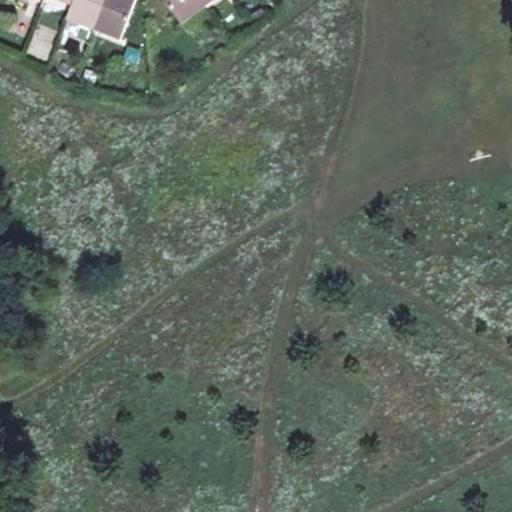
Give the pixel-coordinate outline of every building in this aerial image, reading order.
[(19,0),(61,15),(66,2),(61,0),(19,0)] [(61,0),(66,2),(74,4),(68,19),(94,29),(122,40),(135,0),(61,0)] [(162,0),(180,24),(202,8),(212,0),(162,0)] [(202,8),(180,24),(189,35),(210,18),(202,8)] [(89,42),(94,29),(68,19),(63,32),(89,42)]
